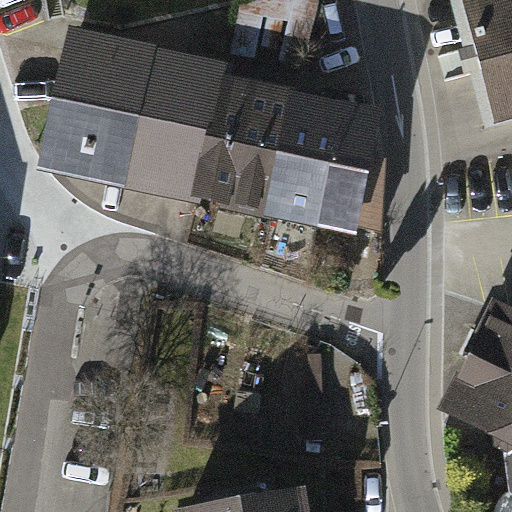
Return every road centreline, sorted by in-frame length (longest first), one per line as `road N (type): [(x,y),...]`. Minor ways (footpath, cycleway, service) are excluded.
road 1 (residential): [(407,345),(156,259),(107,258),(85,269),(0,123)]
road 2 (tertiary): [(379,0),(402,139),(407,345)]
road 3 (tertiary): [(407,345),(420,511)]
